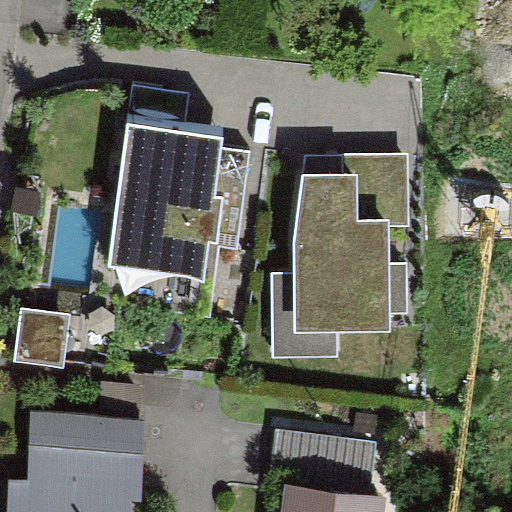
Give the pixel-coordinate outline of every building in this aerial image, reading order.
[(511,5),(506,4),(476,123),(511,131),(511,5)] [(224,114),(128,103),(111,251),(218,263),(221,240),(238,242),(250,145),(221,141),(224,114)] [(409,146),(306,147),(295,230),(295,265),(272,265),(272,352),(339,352),(339,317),(391,315),(391,304),(408,303),(408,256),(390,257),(390,221),(409,221),(409,146)] [(511,242),(464,242),(464,425),(511,425),(511,242)] [(71,306),(21,300),(15,355),(65,361),(71,306)] [(146,405),(30,401),(28,468),(7,468),(5,511),(131,511),(132,490),(143,490),(146,405)] [(268,481),(285,483),(281,511),(384,511),(388,482),(374,480),(379,435),(275,422),(268,481)]
